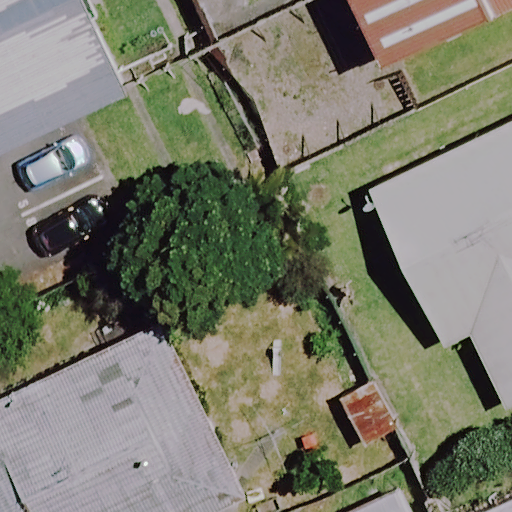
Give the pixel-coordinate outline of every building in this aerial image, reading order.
[(0,0),(0,146),(126,87),(85,0),(0,0)] [(351,0),(382,61),(505,0),(351,0)] [(511,121),(368,189),(441,346),(466,335),(500,408),(511,402),(511,121)] [(217,511),(242,500),(154,317),(0,391),(0,511),(217,511)] [(511,511),(511,495),(478,511),(511,511)] [(402,511),(395,497),(364,511),(402,511)]
